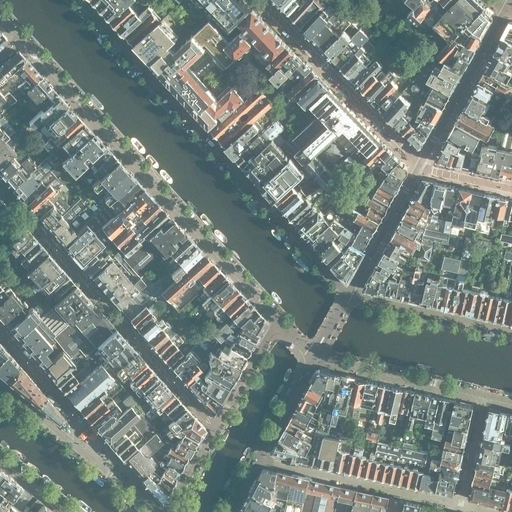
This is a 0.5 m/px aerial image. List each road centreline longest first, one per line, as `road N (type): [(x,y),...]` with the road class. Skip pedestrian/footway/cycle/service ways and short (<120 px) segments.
road 1 (residential): [(0,18),(280,322)]
road 2 (residential): [(351,292),(78,0)]
road 3 (residential): [(260,0),(420,164)]
road 4 (residential): [(280,322),(164,511)]
road 5 (residential): [(260,458),(459,505)]
road 6 (residential): [(314,355),(483,398)]
road 7 (residential): [(420,164),(504,13)]
road 8 (residential): [(511,331),(351,292)]
road 9 (residential): [(10,341),(77,417),(74,447)]
